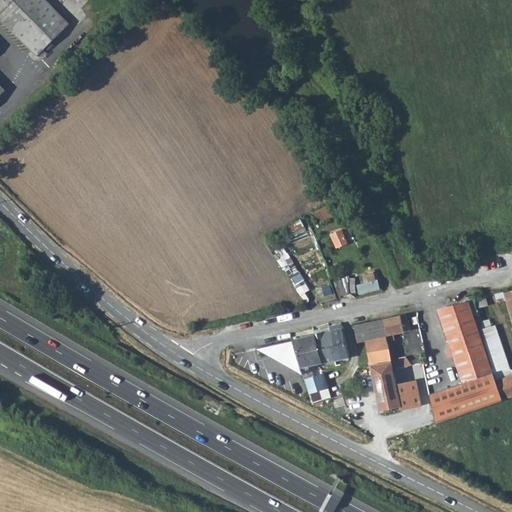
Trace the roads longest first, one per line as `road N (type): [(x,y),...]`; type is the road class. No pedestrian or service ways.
road 1 (trunk): [(345,511),(0,317)]
road 2 (unclassified): [(511,273),(209,343),(191,363)]
road 3 (tertiary): [(191,363),(478,511)]
road 4 (trunk): [(0,352),(281,511)]
road 5 (tertiary): [(0,202),(124,317),(191,363)]
